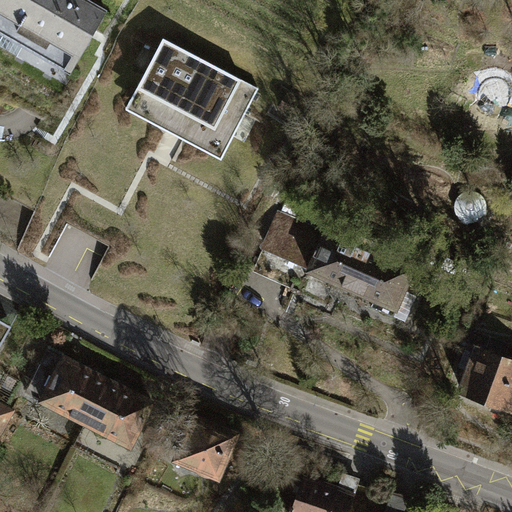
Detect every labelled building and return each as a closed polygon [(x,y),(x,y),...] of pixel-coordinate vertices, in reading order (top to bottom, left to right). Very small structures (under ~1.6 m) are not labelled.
[(89,0),(0,0),(0,30),(71,70),(93,31),(106,9),(89,0)] [(164,38),(127,108),(176,134),(223,159),(259,89),(164,38)] [(309,102),(291,93),(282,109),(301,119),(309,102)] [(341,300),(411,328),(423,300),(416,298),(424,279),(382,262),(385,256),(331,234),(335,225),(282,203),(253,273),(338,308),(341,300)] [(0,360),(16,331),(0,322),(0,360)] [(511,408),(511,405),(511,359),(477,347),(461,389),(488,399),(491,405),(502,409),(507,406),(511,408)] [(115,385),(55,356),(32,403),(91,432),(115,385)] [(159,406),(115,385),(91,432),(136,454),(159,406)] [(0,446),(18,412),(0,402),(0,446)] [(190,460),(185,472),(225,488),(242,444),(203,428),(197,442),(187,438),(180,456),(190,460)] [(308,480),(296,511),(355,511),(365,483),(346,476),(341,491),(308,480)] [(385,511),(410,511),(413,503),(391,496),(385,511)]
